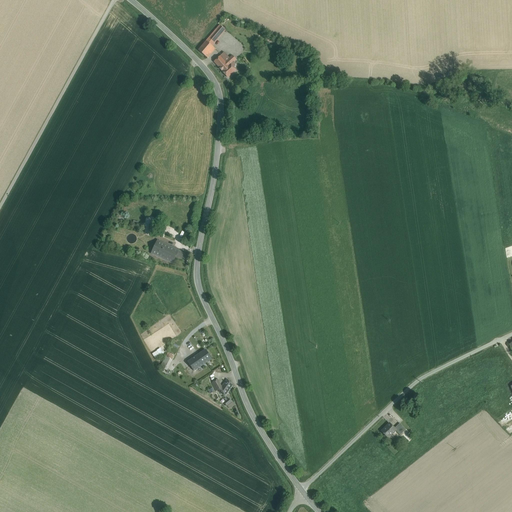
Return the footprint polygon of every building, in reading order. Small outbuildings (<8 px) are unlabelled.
[(220,25),(206,41),(210,44),(224,28),(220,25)] [(210,44),(206,41),(198,50),(207,58),(215,49),(210,44)] [(229,60),(223,53),(214,62),(222,71),(230,64),(231,63),(234,61),(238,66),(244,60),(237,52),(229,60)] [(231,63),(230,64),(222,71),(228,77),(235,70),(234,69),(231,66),(233,65),(231,63)] [(179,250),(158,240),(152,253),(173,263),(176,257),(179,250)] [(190,255),(179,250),(176,257),(186,262),(190,255)] [(179,345),(173,342),(168,352),(175,355),(179,345)] [(156,358),(161,355),(157,350),(153,353),(156,358)] [(212,359),(205,350),(198,355),(204,364),(212,359)] [(198,355),(188,362),(194,371),(204,364),(198,355)] [(170,363),(164,360),(161,367),(166,370),(170,363)] [(222,387),(218,379),(212,383),(216,391),(218,390),(222,387)] [(227,379),(222,387),(218,390),(220,392),(225,396),(233,385),(227,379)] [(396,426),(391,421),(381,429),(389,437),(397,430),(399,428),(396,426)] [(397,430),(402,435),(409,428),(401,421),(396,426),(399,428),(397,430)]
